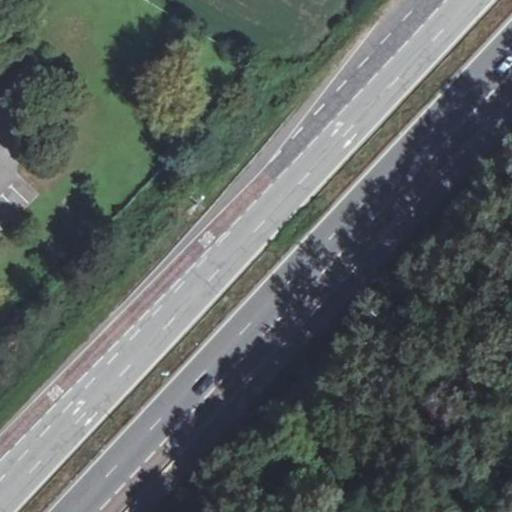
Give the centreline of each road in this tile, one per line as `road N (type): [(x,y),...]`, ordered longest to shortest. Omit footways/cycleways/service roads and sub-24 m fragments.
road 1 (primary): [(457,0),(0,489)]
road 2 (primary): [(81,511),(511,54)]
